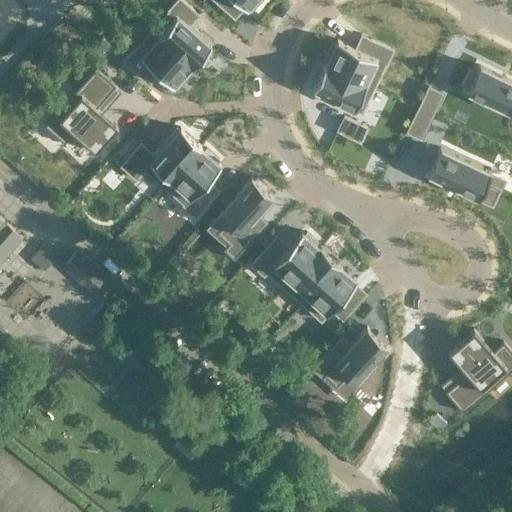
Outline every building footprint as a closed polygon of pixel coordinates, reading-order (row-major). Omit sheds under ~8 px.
[(168,9),(151,28),(192,64),(210,44),(209,42),(211,40),(200,30),(198,32),(187,23),(198,12),(184,0),(174,0),(167,8),(168,9)] [(133,46),(122,59),(141,76),(151,65),(173,84),(176,80),(179,83),(190,70),(188,67),(190,64),(191,65),(192,64),(151,28),(134,47),(133,46)] [(324,61),(324,62),(373,86),(384,62),(385,63),(393,48),(369,37),(363,50),(337,38),(335,42),(332,41),(324,57),(327,58),(325,62),(324,61)] [(324,62),(312,87),(314,88),(312,91),(326,97),(327,94),(361,111),(373,86),(324,62)] [(469,71),(463,84),(467,85),(465,89),(509,110),(511,104),(511,79),(477,63),(473,73),(469,71)] [(95,66),(43,124),(63,142),(73,131),(95,150),(117,125),(96,105),(115,84),(95,66)] [(428,84),(417,107),(431,114),(442,90),(428,84)] [(417,107),(406,130),(421,137),(431,114),(417,107)] [(343,114),(336,128),(359,139),(366,125),(343,114)] [(139,141),(120,164),(135,177),(143,168),(163,185),(201,144),(180,126),(178,127),(176,125),(166,136),(168,138),(155,154),(139,141)] [(201,144),(163,185),(183,202),(182,203),(196,215),(212,196),(200,186),(220,164),(216,161),(219,157),(206,146),(203,148),(200,146),(201,144)] [(431,161),(426,171),(477,196),(477,195),(491,202),(499,187),(485,180),(490,170),(438,145),(437,149),(433,147),(427,159),(431,161)] [(227,219),(216,230),(228,241),(222,247),(233,257),(252,235),(243,226),(272,195),(264,187),(266,184),(256,175),(253,178),(250,175),(218,211),(227,219)] [(0,262),(23,237),(0,216),(0,262)] [(270,241),(251,262),(263,273),(266,270),(283,286),(320,244),(319,244),(318,245),(314,241),(317,239),(306,229),(303,232),(300,229),(280,250),(270,241)] [(320,244),(283,286),(300,303),(338,260),(337,259),(339,257),(331,249),(329,252),(320,244)] [(90,291),(106,273),(77,247),(61,266),(90,291)] [(338,260),(300,303),(318,319),(355,279),(338,262),(339,261),(338,260)] [(340,333),(310,367),(321,377),(324,374),(336,384),(346,373),(355,380),(387,343),(384,341),(387,338),(377,329),(374,332),(366,324),(350,342),(340,333)] [(466,370),(444,390),(462,411),(511,366),(511,349),(504,341),(502,339),(492,348),(473,327),(448,349),(466,370)] [(237,363),(242,368),(250,359),(244,354),(237,363)] [(256,364),(250,359),(242,368),(248,373),(256,364)] [(204,443),(188,428),(173,443),(189,459),(204,443)]
